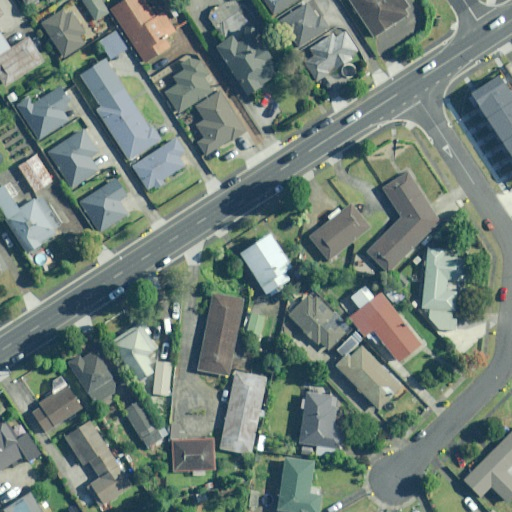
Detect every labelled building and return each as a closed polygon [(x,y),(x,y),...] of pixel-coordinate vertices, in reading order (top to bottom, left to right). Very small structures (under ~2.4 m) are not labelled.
[(108,13),(100,0),(82,0),(95,21),(108,13)] [(123,0),(110,9),(145,63),(169,47),(164,38),(175,31),(163,12),(156,17),(144,0),(123,0)] [(263,0),(273,15),(296,0),(263,0)] [(278,22),(295,49),(329,27),(312,0),(278,22)] [(402,9),(409,5),(405,0),(348,0),(373,39),(407,17),(402,9)] [(228,4),(208,17),(224,42),(216,46),(247,94),(284,71),(265,40),(258,30),(258,27),(258,24),(257,21),(256,18),(255,15),(253,13),(251,11),(248,9),(246,7),(243,6),(240,5),(237,4),(234,4),(231,4),(228,4)] [(0,17),(5,14),(0,6),(0,79),(5,87),(44,62),(27,36),(10,47),(0,31),(0,17)] [(85,32),(69,7),(42,24),(63,58),(85,44),(80,36),(85,32)] [(126,49),(115,31),(99,41),(110,59),(126,49)] [(345,32),(335,39),(331,34),(310,50),(315,56),(304,63),(318,82),(360,52),(345,32)] [(206,74),(194,55),(182,63),(186,69),(174,77),(179,84),(165,93),(179,113),(212,91),(202,76),(206,74)] [(147,125),(106,59),(80,75),(100,107),(97,109),(129,160),(160,141),(149,123),(147,125)] [(74,106),(62,86),(32,105),(28,97),(16,105),(38,140),(69,120),(64,112),(74,106)] [(245,130),(221,91),(196,107),(204,120),(197,125),(204,138),(198,142),(206,155),(245,130)] [(98,152),(84,130),(48,153),(71,189),(99,171),(90,157),(98,152)] [(184,152),(176,138),(132,166),(149,192),(164,183),(162,180),(185,166),(178,156),(184,152)] [(52,182),(35,155),(18,166),(34,193),(52,182)] [(444,222),(407,167),(380,186),(402,218),(364,250),(383,273),(444,222)] [(127,196),(117,179),(79,202),(99,233),(127,216),(118,201),(127,196)] [(18,194),(10,181),(0,188),(0,208),(7,219),(5,220),(26,253),(56,234),(53,230),(62,224),(42,193),(19,209),(12,198),(18,194)] [(370,228),(351,204),(342,211),(339,208),(326,219),(329,222),(309,238),(328,262),(370,228)] [(292,268),(270,234),(240,253),(268,298),(291,283),(284,272),(292,268)] [(456,251),(428,248),(422,308),(429,309),(428,317),(434,328),(455,330),(457,318),(460,318),(467,259),(456,258),(456,251)] [(54,265),(44,250),(32,258),(42,273),(54,265)] [(374,297),(363,284),(340,303),(350,316),(347,318),(363,338),(372,331),(398,364),(422,345),(380,292),(374,297)] [(333,315),(308,290),(286,313),(325,353),(345,333),(330,318),(333,315)] [(244,299),(213,292),(197,369),(228,376),(244,299)] [(274,319),(251,313),(243,345),(266,351),(274,319)] [(129,325),(117,333),(119,335),(113,339),(116,343),(112,346),(138,383),(155,371),(150,364),(160,356),(137,322),(130,327),(129,325)] [(402,386),(361,345),(337,369),(378,410),(402,386)] [(120,386),(95,350),(70,367),(100,410),(114,400),(109,393),(120,386)] [(169,395),(171,363),(157,362),(154,394),(169,395)] [(250,456),(268,376),(238,369),(220,449),(250,456)] [(50,385),(53,388),(43,395),(45,397),(37,403),(38,406),(31,411),(45,433),(81,409),(61,378),(50,385)] [(304,409),(298,445),(300,445),(299,452),(315,454),(333,457),(334,448),(340,449),(343,431),(334,430),(337,407),(330,406),(331,396),(304,392),(302,409),(304,409)] [(162,439),(139,402),(124,412),(147,449),(162,439)] [(133,487),(91,422),(65,438),(82,466),(89,461),(100,479),(87,487),(101,507),(133,487)] [(9,438),(0,424),(0,471),(24,456),(28,463),(40,455),(23,428),(9,438)] [(511,431),(464,480),(481,497),(491,487),(508,504),(511,499),(511,431)] [(214,470),(213,440),(172,441),(173,472),(192,472),(192,475),(204,475),(204,470),(214,470)] [(314,463),(286,458),(277,510),(288,511),(318,511),(323,486),(310,484),(314,463)] [(85,491),(75,495),(81,509),(92,504),(85,491)] [(131,493),(121,498),(125,507),(135,502),(131,493)] [(42,511),(32,496),(6,511),(42,511)]
